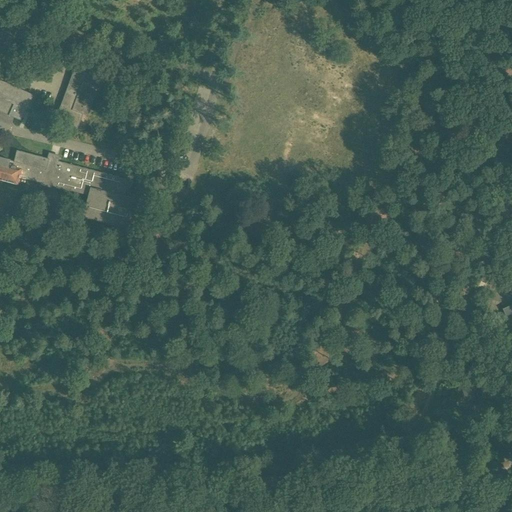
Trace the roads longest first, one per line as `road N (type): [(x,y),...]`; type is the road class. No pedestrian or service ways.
road 1 (unclassified): [(0,492),(511,474)]
road 2 (residential): [(0,124),(185,170),(216,88),(206,75),(0,19)]
